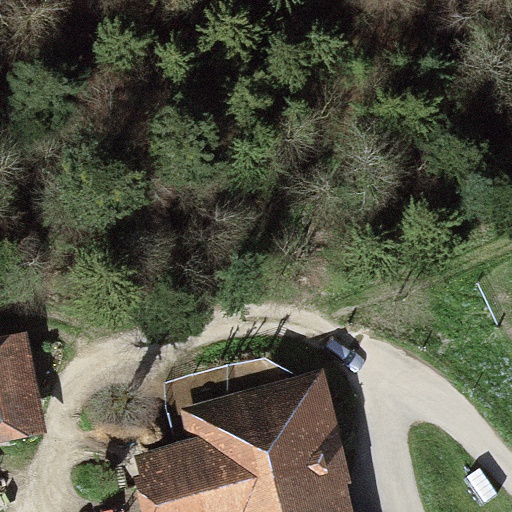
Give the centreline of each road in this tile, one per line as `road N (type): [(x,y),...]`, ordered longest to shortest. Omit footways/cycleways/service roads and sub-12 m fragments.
road 1 (track): [(297,329),(108,346),(65,397),(37,511)]
road 2 (track): [(297,329),(511,243)]
